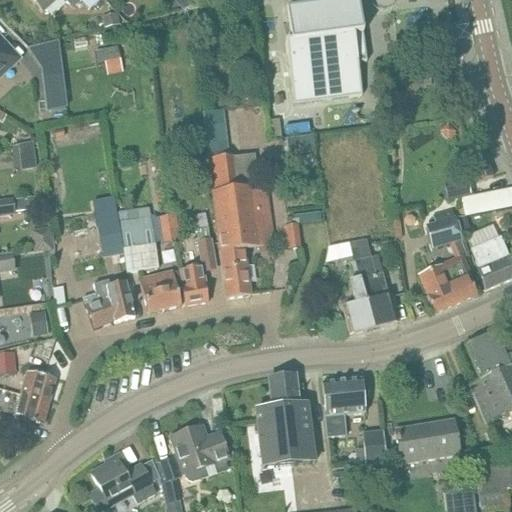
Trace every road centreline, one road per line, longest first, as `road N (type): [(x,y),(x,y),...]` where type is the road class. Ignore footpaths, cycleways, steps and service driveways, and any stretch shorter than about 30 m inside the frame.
road 1 (unclassified): [(65,452),(58,429),(74,375),(108,340),(257,316),(269,327),(273,359)]
road 2 (tertiary): [(511,300),(396,349),(273,359)]
road 3 (tertiary): [(273,359),(150,398),(65,452)]
road 4 (residential): [(511,141),(475,0)]
